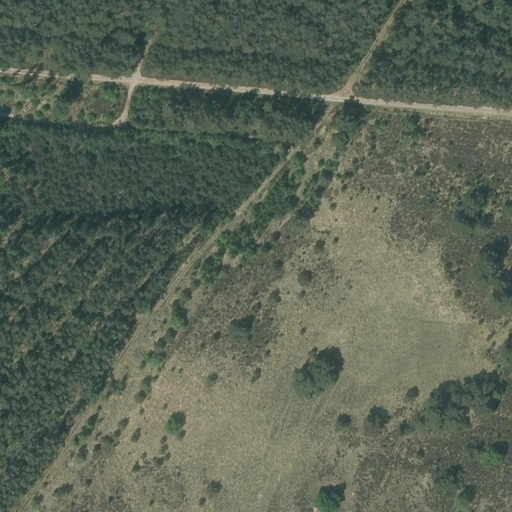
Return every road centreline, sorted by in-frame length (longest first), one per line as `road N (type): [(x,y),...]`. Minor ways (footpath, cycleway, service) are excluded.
road 1 (track): [(336,100),(140,318),(0,291)]
road 2 (track): [(336,100),(0,71)]
road 3 (track): [(140,318),(20,511)]
road 4 (track): [(296,142),(128,123),(129,82)]
road 5 (track): [(511,114),(336,100)]
road 6 (track): [(128,123),(85,127),(0,115)]
road 7 (track): [(403,0),(336,100)]
